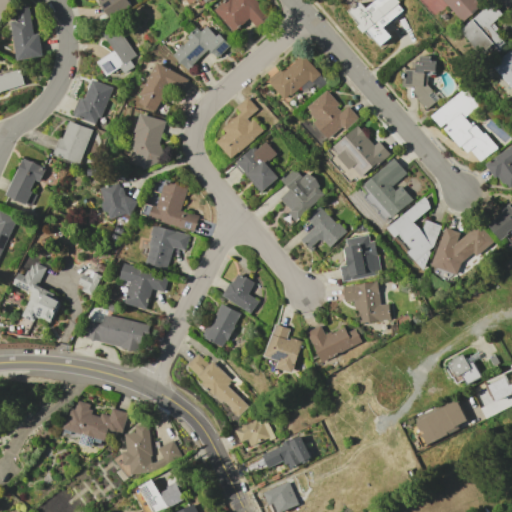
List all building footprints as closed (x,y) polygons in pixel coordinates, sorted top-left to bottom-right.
[(0,0),(11,0),(0,20),(0,0)] [(99,0),(126,0),(130,5),(110,18),(99,2),(100,1),(99,0)] [(214,9),(224,0),(255,0),(271,17),(258,29),(249,19),(234,32),(214,9)] [(348,11),(360,0),(366,8),(375,0),(397,0),(399,2),(397,4),(402,10),(400,12),(402,14),(392,22),(391,20),(383,27),(393,39),(381,49),(371,38),(370,39),(365,33),(364,34),(357,27),(360,24),(348,11)] [(417,0),(480,0),(482,2),(461,21),(446,3),(442,7),(444,9),(438,14),(436,12),(432,16),(417,0)] [(460,29),(492,2),(502,14),(491,22),(498,30),(495,32),(505,44),(486,60),(460,29)] [(9,22),(17,20),(14,5),(27,3),(33,35),(39,34),(43,56),(17,61),(9,22)] [(103,34),(116,25),(136,55),(130,59),(135,66),(124,74),(123,73),(118,76),(114,70),(106,75),(96,61),(114,50),(103,34)] [(173,54),(188,38),(186,36),(195,26),(200,31),(205,26),(216,36),(218,33),(231,45),(219,59),(208,49),(189,69),(173,54)] [(511,88),(492,65),(510,49),(511,51),(511,88)] [(268,79),(280,69),(282,71),(287,66),(288,67),(303,54),(327,82),(319,89),(314,83),(303,93),(299,88),(292,95),(293,96),(287,102),(269,82),(270,81),(268,79)] [(403,85),(404,68),(411,68),(412,62),(416,62),(416,60),(419,60),(420,55),(430,56),(430,60),(435,61),(434,76),(427,75),(426,83),(439,99),(426,110),(411,94),(412,86),(403,85)] [(140,93),(157,63),(177,74),(156,112),(139,102),(143,95),(140,93)] [(0,74),(20,69),(22,75),(21,76),(24,83),(0,91),(0,74)] [(92,79),(112,87),(100,118),(98,117),(95,124),(74,116),(75,114),(72,113),(78,98),(81,99),(81,98),(84,99),(92,79)] [(431,116),(463,87),(479,105),(464,117),(470,123),(472,121),(482,133),(484,132),(497,148),(480,161),(470,149),(467,152),(461,145),(459,147),(431,116)] [(306,108),(326,90),(339,105),(337,107),(341,111),(348,105),(359,118),(345,130),(341,126),(327,139),(313,122),(316,119),(306,108)] [(231,157),(217,142),(226,133),(222,128),(240,112),(235,107),(247,97),(257,109),(247,118),(250,122),(252,119),(262,130),(231,157)] [(140,114),(166,121),(156,155),(131,148),(136,132),(135,132),(140,114)] [(69,121),(92,129),(79,164),(53,154),(58,139),(60,139),(60,138),(63,139),(65,132),(63,132),(67,123),(68,124),(69,121)] [(327,151),(357,125),(366,135),(366,136),(374,145),(378,141),(390,154),(374,169),(371,166),(355,181),(353,178),(349,182),(328,158),(332,155),(327,151)] [(234,164),(236,162),(236,161),(253,145),(256,149),(265,141),(276,153),(265,163),(278,177),(260,192),(244,173),(243,174),(234,164)] [(484,164),(511,143),(511,185),(509,188),(504,182),(502,184),(496,176),(494,178),(484,164)] [(361,186),(394,157),(407,173),(392,186),(395,190),(401,185),(413,199),(392,218),(390,216),(386,219),(383,219),(378,213),(377,210),(372,204),(370,204),(364,198),(364,195),(367,193),(361,186)] [(5,195),(23,158),(45,169),(39,182),(35,180),(30,191),(36,194),(30,207),(5,195)] [(279,179),(282,176),(283,177),(294,168),(301,177),(306,173),(314,177),(318,187),(317,187),(325,196),(295,222),(287,212),(290,210),(280,198),(289,190),(279,179)] [(140,214),(143,203),(153,206),(153,205),(157,206),(164,181),(187,187),(180,210),(200,215),(195,231),(149,217),(140,214)] [(102,188),(119,183),(121,187),(124,189),(126,195),(137,201),(131,215),(129,219),(120,217),(111,219),(109,212),(107,211),(104,209),(103,205),(104,203),(106,201),(102,188)] [(388,227),(423,197),(432,206),(413,222),(421,231),(426,220),(441,225),(434,246),(429,250),(431,252),(424,270),(408,252),(413,248),(400,233),(396,237),(388,227)] [(489,224),(504,212),(502,209),(511,201),(511,236),(510,234),(502,241),(489,224)] [(301,240),(306,235),(306,234),(314,226),(307,219),(320,206),(336,224),(338,222),(347,232),(330,247),(323,240),(321,241),(319,239),(309,248),(301,240)] [(0,210),(16,218),(0,251),(0,210)] [(431,266),(446,227),(460,233),(457,241),(477,223),(494,242),(477,257),(473,252),(461,263),(456,275),(431,266)] [(152,224),(174,231),(174,230),(188,235),(184,250),(172,247),(166,270),(145,264),(149,249),(147,248),(151,235),(149,235),(152,224)] [(342,282),(339,267),(348,265),(344,247),(347,247),(345,239),(367,234),(369,242),(374,241),(377,254),(381,274),(342,282)] [(18,272),(24,276),(27,270),(28,270),(31,264),(34,266),(36,262),(46,268),(37,285),(54,294),(53,295),(62,299),(50,322),(40,317),(39,319),(36,317),(33,322),(21,316),(30,297),(25,295),(26,293),(11,285),(18,272)] [(124,262),(168,276),(163,291),(152,288),(146,310),(123,303),(130,281),(119,278),(124,262)] [(91,295),(81,290),(83,286),(77,283),(83,273),(87,275),(89,271),(94,273),(94,272),(101,275),(91,295)] [(223,295),(230,282),(232,283),(238,273),(254,281),(254,282),(248,294),(258,301),(249,313),(223,295)] [(343,286),(377,281),(380,304),(389,303),(392,319),(359,323),(357,309),(355,310),(353,300),(345,301),(343,286)] [(109,304),(117,306),(115,312),(107,310),(109,304)] [(239,313),(232,327),(233,327),(227,340),(226,339),(222,347),(204,338),(205,337),(202,335),(208,323),(211,325),(221,304),(239,313)] [(104,314),(148,325),(145,339),(141,338),(138,351),(100,342),(101,342),(85,338),(89,320),(102,323),(104,314)] [(275,324),(290,329),(286,339),(289,340),(290,337),(303,342),(292,373),(276,367),(278,361),(264,356),(275,324)] [(307,332),(321,325),(325,334),(330,331),(331,333),(344,327),(347,332),(355,328),(363,343),(321,363),(307,332)] [(448,362),(453,359),(452,358),(457,355),(457,356),(462,353),(471,368),(456,376),(455,375),(451,377),(444,366),(449,363),(448,362)] [(187,364),(197,354),(207,364),(212,359),(232,381),(227,385),(248,406),(237,416),(222,401),(219,405),(194,379),(198,376),(187,364)] [(511,394),(511,364),(509,366),(510,368),(474,390),(480,401),(483,399),(486,405),(479,409),(484,418),(491,414),(486,406),(497,399),(499,402),(511,394)] [(426,444),(460,428),(458,424),(466,421),(456,399),(414,418),(426,444)] [(112,407),(128,413),(122,430),(115,428),(114,431),(108,429),(104,441),(95,437),(91,447),(79,443),(81,438),(77,437),(76,439),(62,434),(64,428),(62,428),(67,416),(68,417),(71,408),(75,409),(78,400),(90,404),(89,408),(93,410),(92,413),(100,416),(101,412),(109,415),(112,407)] [(230,432),(253,421),(252,420),(264,414),(274,438),(269,440),(269,439),(244,451),(241,443),(236,445),(230,432)] [(125,434),(135,432),(134,425),(148,424),(152,456),(150,456),(151,462),(154,462),(162,457),(157,448),(173,440),(181,454),(155,469),(153,470),(153,472),(130,473),(128,465),(124,465),(123,451),(127,451),(125,434)] [(263,454),(283,444),(282,443),(291,438),(292,440),(300,436),(311,460),(303,464),(302,461),(291,467),(290,465),(286,467),(283,460),(269,467),(263,454)] [(153,478),(160,492),(167,488),(166,486),(175,481),(184,499),(168,508),(167,506),(155,511),(139,511),(145,509),(134,489),(153,478)] [(268,506),(273,503),(276,511),(280,511),(298,505),(288,481),(262,492),(268,506)]
